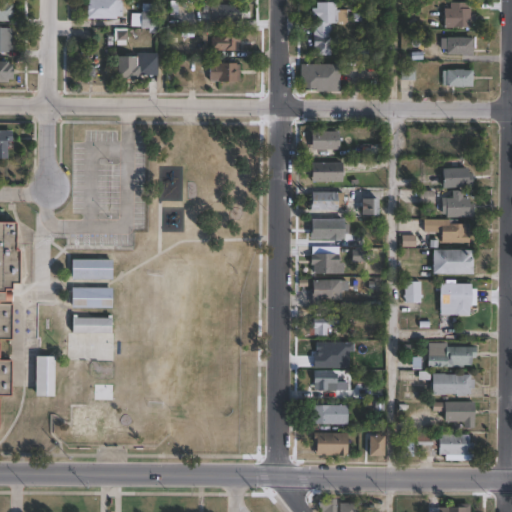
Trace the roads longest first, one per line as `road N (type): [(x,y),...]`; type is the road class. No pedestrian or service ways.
road 1 (tertiary): [(0,471),(511,476)]
road 2 (residential): [(507,511),(511,25)]
road 3 (residential): [(298,511),(277,454),(279,105)]
road 4 (residential): [(0,102),(279,105)]
road 5 (residential): [(511,106),(279,105)]
road 6 (residential): [(44,190),(47,0)]
